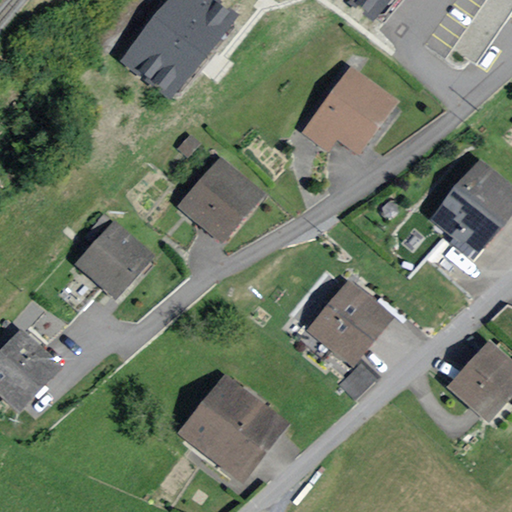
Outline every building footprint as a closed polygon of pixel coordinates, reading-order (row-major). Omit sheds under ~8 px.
[(172,0),(127,56),(180,98),(242,19),(217,0),(172,0)] [(351,0),(380,23),(398,0),(351,0)] [(396,100),(353,69),(308,131),(329,146),(338,134),(360,150),(396,100)] [(267,198),(222,155),(176,204),(222,246),(267,198)] [(511,212),(511,185),(477,159),(432,217),(481,254),(511,212)] [(156,255),(114,219),(75,264),(118,300),(156,255)] [(394,317),(347,279),(308,327),(355,365),(394,317)] [(63,365),(22,327),(0,351),(0,392),(21,411),(63,365)] [(511,398),(511,358),(490,339),(448,384),(490,422),(511,398)] [(290,424),(227,375),(180,434),(243,483),(290,424)]
